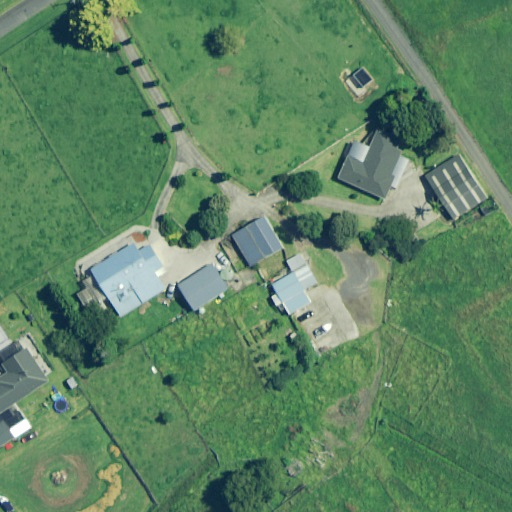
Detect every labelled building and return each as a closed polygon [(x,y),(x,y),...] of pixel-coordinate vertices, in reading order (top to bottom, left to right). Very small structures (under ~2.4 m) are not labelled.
[(404,141),(376,130),(363,162),(346,155),(337,179),(382,197),(404,141)] [(487,197),(458,154),(424,176),(453,220),(487,197)] [(281,248),(263,217),(231,235),(249,266),(281,248)] [(138,252),(132,243),(90,270),(120,317),(164,289),(157,277),(165,272),(149,245),(138,252)] [(320,283),(303,251),(286,261),(292,273),(271,284),(276,294),(271,297),(275,306),(282,302),(288,314),(310,302),(304,291),(320,283)] [(226,288),(210,264),(177,285),(193,310),(226,288)] [(92,300),(85,289),(76,294),(83,305),(92,300)] [(16,355),(10,346),(0,351),(0,363),(6,372),(0,375),(0,410),(46,382),(25,349),(16,355)] [(0,447),(13,439),(2,421),(0,421),(0,447)]
